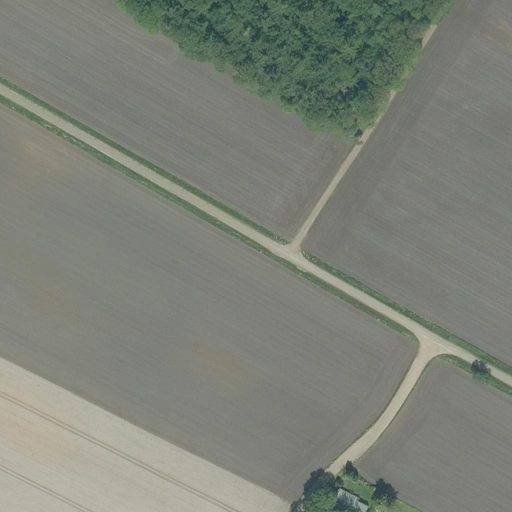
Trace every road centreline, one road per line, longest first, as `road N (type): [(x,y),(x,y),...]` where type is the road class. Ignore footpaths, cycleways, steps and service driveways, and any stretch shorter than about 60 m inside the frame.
road 1 (unclassified): [(511,382),(0,89)]
road 2 (track): [(449,0),(288,255)]
road 3 (track): [(435,339),(386,417),(299,511)]
